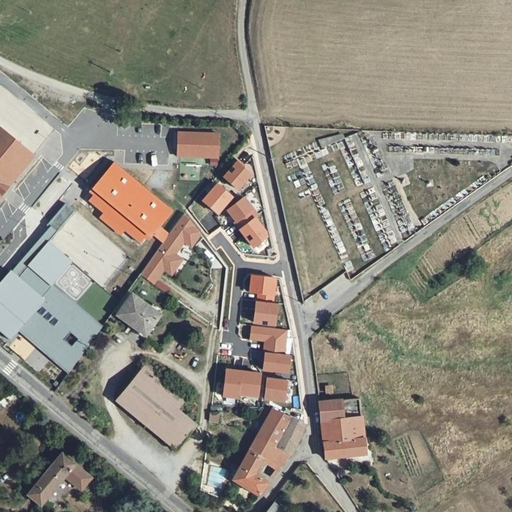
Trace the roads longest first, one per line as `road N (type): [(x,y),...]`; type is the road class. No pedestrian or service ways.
road 1 (unclassified): [(256,117),(128,108),(0,61)]
road 2 (unclassified): [(302,332),(511,171)]
road 3 (unclassified): [(184,511),(0,360)]
road 4 (unclassified): [(256,117),(288,267)]
road 5 (unclassified): [(302,332),(314,455)]
